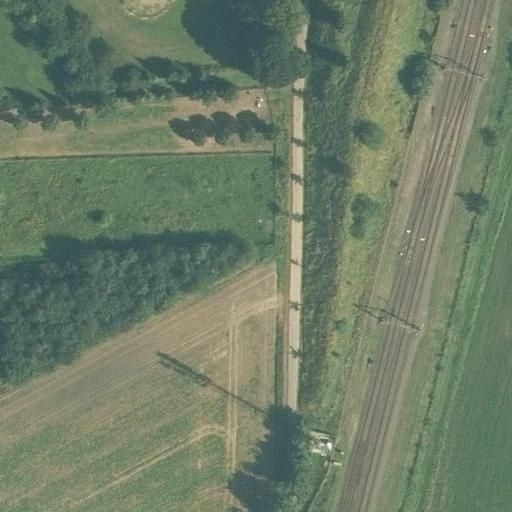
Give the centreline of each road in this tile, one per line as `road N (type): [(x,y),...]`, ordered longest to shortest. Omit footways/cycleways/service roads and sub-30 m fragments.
road 1 (unclassified): [(289,511),(303,0)]
road 2 (track): [(414,511),(511,151)]
